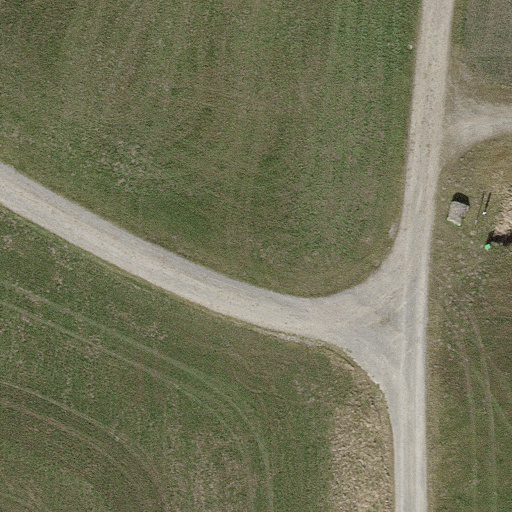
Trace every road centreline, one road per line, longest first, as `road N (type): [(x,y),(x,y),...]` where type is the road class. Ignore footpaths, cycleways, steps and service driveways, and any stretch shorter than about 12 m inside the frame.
road 1 (track): [(0,177),(248,317),(334,328),(409,288)]
road 2 (track): [(409,288),(431,108)]
